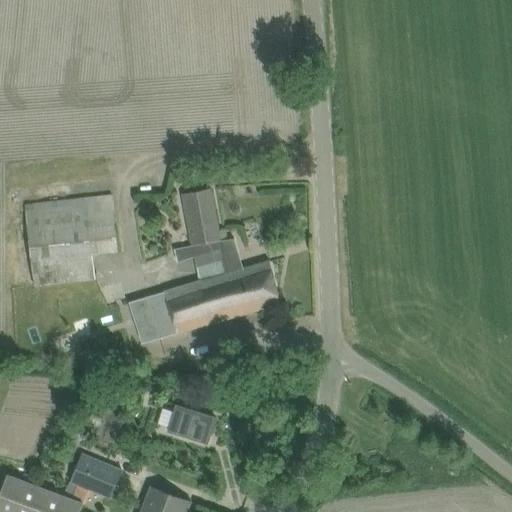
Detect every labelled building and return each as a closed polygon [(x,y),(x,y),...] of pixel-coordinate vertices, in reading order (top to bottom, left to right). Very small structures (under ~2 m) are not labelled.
[(200,281),(150,296),(164,332),(165,336),(281,304),(271,260),(226,271),(216,231),(221,230),(212,188),(182,195),(192,246),(175,249),(178,261),(194,257),(200,281)] [(112,195),(25,204),(28,233),(34,286),(96,280),(93,255),(118,252),(113,207),(112,195)] [(39,304),(41,317),(51,316),(50,302),(39,304)] [(177,405),(169,430),(208,442),(216,417),(177,405)] [(85,455),(74,481),(93,488),(114,497),(124,471),(85,455)] [(93,488),(74,481),(71,480),(65,495),(7,474),(0,494),(0,511),(80,511),(83,504),(86,505),(93,488)] [(185,511),(190,501),(153,487),(143,511),(185,511)]
